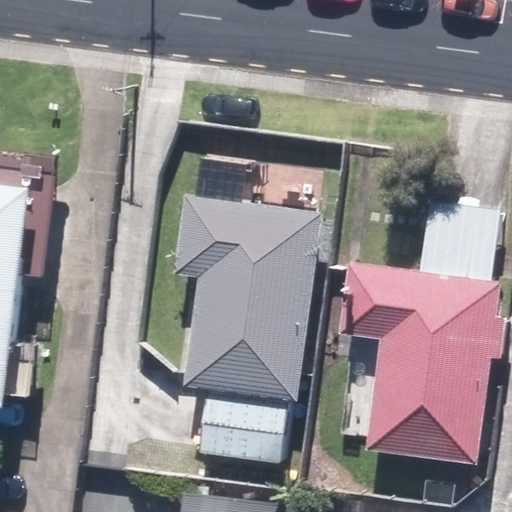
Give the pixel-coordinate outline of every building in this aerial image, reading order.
[(0,182),(0,407),(4,408),(32,187),(0,182)] [(324,211),(185,193),(175,274),(199,277),(185,386),(300,401),(324,211)] [(421,271),(349,262),(340,333),(380,338),(366,449),(478,463),(491,357),(500,358),(506,318),(496,317),(500,281),(492,280),(501,209),(469,205),(430,200),(421,271)] [(204,424),(201,453),(282,463),(288,407),(207,398),(204,424)] [(277,511),(279,505),(201,495),(199,511),(277,511)]
